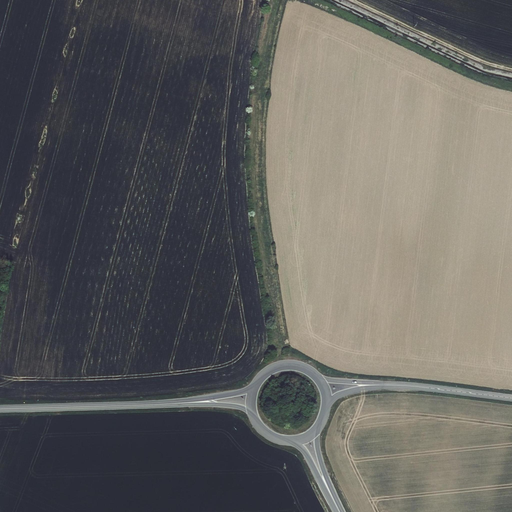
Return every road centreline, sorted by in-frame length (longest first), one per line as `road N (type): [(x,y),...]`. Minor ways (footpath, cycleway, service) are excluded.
road 1 (track): [(284,365),(263,269),(256,148),(276,0)]
road 2 (tertiary): [(0,408),(176,403)]
road 3 (track): [(351,0),(511,70)]
road 4 (tertiary): [(391,385),(511,398)]
